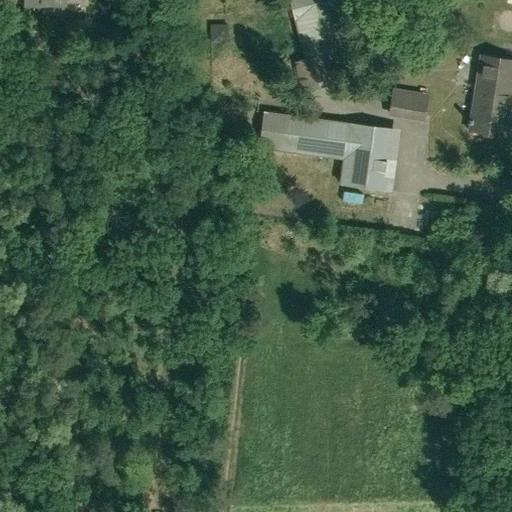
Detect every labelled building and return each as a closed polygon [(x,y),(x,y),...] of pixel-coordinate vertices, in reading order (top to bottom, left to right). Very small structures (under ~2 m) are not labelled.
[(303,93),(336,83),(328,53),(341,49),(330,11),(345,6),(342,0),(288,0),(306,59),(294,62),(303,93)] [(34,32),(42,32),(42,18),(34,18),(34,32)] [(210,42),(228,42),(228,24),(210,24),(210,42)] [(506,135),(511,95),(511,59),(480,55),(469,129),(506,135)] [(425,121),(429,93),(392,87),(388,115),(425,121)] [(381,188),(390,129),(264,111),(259,147),(343,159),(340,183),(381,188)]
